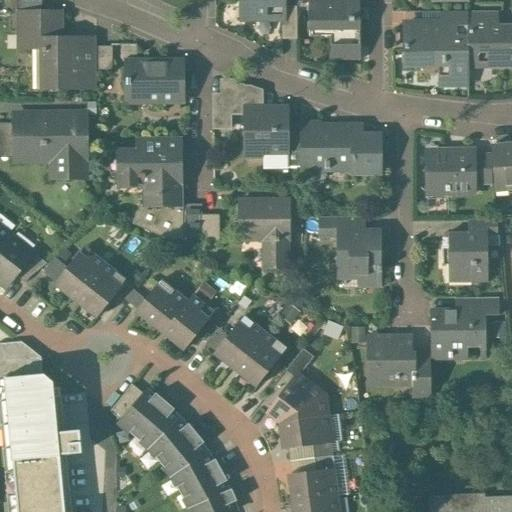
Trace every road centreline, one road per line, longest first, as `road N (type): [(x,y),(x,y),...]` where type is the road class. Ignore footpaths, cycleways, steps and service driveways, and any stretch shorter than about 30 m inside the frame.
road 1 (residential): [(119,351),(147,354),(238,427),(258,462),(269,511)]
road 2 (residential): [(405,109),(407,314)]
road 3 (residential): [(202,45),(290,86),(378,107)]
road 4 (residential): [(202,45),(206,186)]
road 5 (residential): [(98,376),(93,410),(109,453),(107,511)]
road 6 (residential): [(84,0),(202,45)]
